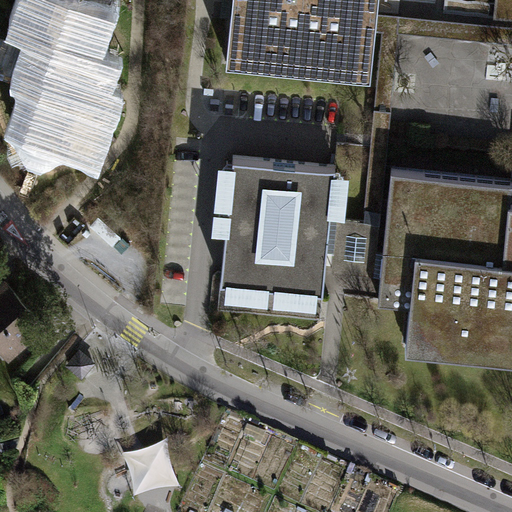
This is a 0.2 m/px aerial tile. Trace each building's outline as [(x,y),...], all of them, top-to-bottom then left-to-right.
[(56,32),(101,49),(119,0),(27,0),(20,19),(56,32)] [(378,0),(231,0),(226,65),(371,79),(375,32),(377,16),(378,0)] [(511,0),(495,0),(494,19),(511,20),(511,0)] [(511,29),(377,16),(375,32),(384,33),(400,35),(511,44),(511,29)] [(97,158),(133,61),(101,49),(56,32),(20,129),(97,158)] [(400,35),(384,33),(364,222),(330,219),(325,272),(381,278),(384,254),(378,253),(400,35)] [(321,321),(325,272),(330,219),(335,167),(233,158),(219,311),(321,321)] [(511,180),(392,168),(384,254),(381,278),(379,302),(412,305),(408,351),(511,360),(511,180)] [(0,273),(0,342),(9,353),(47,319),(8,274),(4,277),(0,273)] [(97,366),(82,353),(69,368),(84,381),(97,366)] [(172,449),(172,445),(163,449),(156,452),(151,454),(143,456),(135,457),(128,458),(123,457),(121,457),(124,460),(128,467),(131,474),(134,481),(136,488),(137,493),(138,498),(138,503),(138,508),(142,504),(147,501),(151,499),(156,497),(162,494),(167,493),(172,492),(179,492),(183,492),(181,488),(179,483),(176,478),(175,473),(173,467),(172,461),(172,455),(172,449)]
